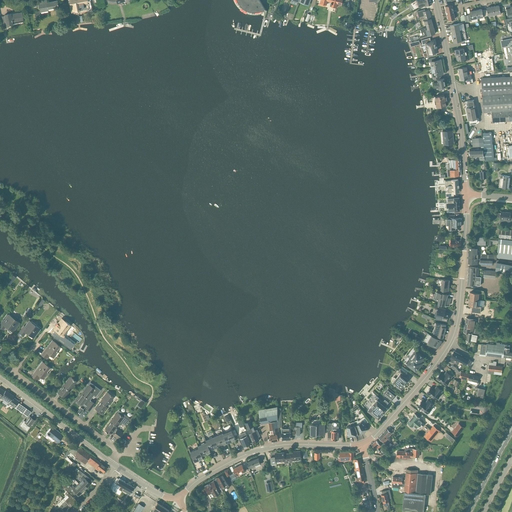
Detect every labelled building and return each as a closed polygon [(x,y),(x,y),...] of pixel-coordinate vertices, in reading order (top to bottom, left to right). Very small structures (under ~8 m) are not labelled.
[(42,0),(38,1),(33,2),(33,7),(39,6),(39,7),(39,11),(40,12),(48,11),(48,10),(53,8),(54,10),(59,9),(57,0),(47,2),(46,0),(42,0)] [(70,0),(72,10),(78,9),(79,9),(87,7),(85,0),(70,0)] [(235,0),(236,1),(237,3),(240,6),(241,8),(242,9),(244,10),(246,11),(248,12),(250,12),(253,12),(257,12),(259,12),(262,11),(266,10),(259,0),(235,0)] [(502,6),(502,8),(506,7),(508,17),(511,15),(511,5),(510,6),(510,3),(502,5),(502,6)] [(455,19),(454,14),(452,5),(445,7),(447,15),(448,20),(455,19)] [(502,6),(499,7),(499,5),(493,7),(495,15),(501,13),(503,13),(502,8),(502,6)] [(488,16),(495,15),(493,7),(487,8),(487,9),(485,10),(486,16),(488,16)] [(425,11),(425,9),(417,11),(418,16),(423,15),(424,18),(430,17),(429,10),(425,11)] [(486,16),(485,10),(482,10),(482,9),(476,10),(477,18),(479,18),(480,20),(485,19),(484,16),(486,16)] [(471,19),(477,18),(476,10),(470,11),(470,14),(468,15),(469,21),(471,21),(471,19)] [(23,22),(21,12),(11,15),(10,14),(4,15),(4,16),(2,17),(4,30),(7,29),(7,26),(13,25),(13,24),(23,22)] [(427,29),(434,28),(431,19),(423,21),(425,25),(426,24),(427,29)] [(453,42),(466,40),(463,23),(450,25),(453,42)] [(427,29),(426,27),(422,28),(420,29),(421,32),(423,32),(424,35),(419,36),(420,39),(430,36),(430,35),(435,33),(434,28),(427,29)] [(430,37),(422,40),(423,44),(426,43),(428,47),(425,47),(427,52),(423,53),(424,57),(430,55),(430,56),(435,54),(434,52),(437,51),(436,46),(437,46),(437,45),(437,44),(436,44),(435,39),(431,40),(430,37)] [(457,60),(465,59),(463,48),(455,50),(457,60)] [(431,68),(442,66),(440,59),(439,59),(439,60),(436,60),(435,57),(428,58),(429,62),(430,61),(431,68)] [(442,66),(431,68),(432,73),(431,73),(432,79),(439,78),(438,75),(443,74),(442,66)] [(466,67),(458,68),(461,80),(463,80),(464,84),(470,83),(469,81),(471,79),(469,70),(467,71),(466,67)] [(511,71),(510,72),(510,77),(506,77),(506,74),(503,75),(503,77),(482,78),(484,112),(491,112),(492,122),(511,120),(511,71)] [(444,88),(444,86),(445,86),(444,79),(434,80),(435,88),(439,87),(439,89),(444,88)] [(444,97),(444,95),(435,96),(436,100),(434,101),(435,105),(437,105),(437,107),(446,105),(445,101),(447,101),(446,97),(444,97)] [(474,100),(465,102),(466,108),(468,120),(469,120),(470,125),(476,124),(477,122),(476,119),(477,118),(476,113),(476,111),(475,107),(474,100)] [(452,144),(452,143),(454,143),(452,130),(442,131),(443,144),(449,143),(450,144),(452,144)] [(473,147),(484,146),(483,138),(472,139),(473,147)] [(470,153),(469,153),(469,155),(470,156),(470,157),(479,156),(479,160),(484,160),(484,155),(483,155),(482,149),(479,149),(470,149),(470,153)] [(450,169),(459,169),(458,159),(449,159),(449,164),(447,164),(448,169),(450,169)] [(508,189),(510,176),(500,175),(498,187),(508,189)] [(451,180),(445,180),(445,185),(447,185),(447,187),(448,187),(448,192),(446,192),(445,192),(446,198),(447,198),(454,198),(453,192),(459,192),(458,187),(459,187),(459,184),(458,184),(458,180),(451,180)] [(445,203),(439,203),(439,207),(445,207),(447,207),(448,207),(448,212),(455,211),(459,211),(459,198),(454,198),(447,198),(448,203),(446,203),(445,203)] [(498,213),(498,217),(501,217),(500,221),(500,223),(510,224),(510,221),(511,220),(511,213),(511,212),(501,212),(501,213),(498,213)] [(461,226),(461,218),(451,218),(451,219),(446,219),(446,225),(449,225),(449,230),(455,230),(455,226),(461,226)] [(499,239),(511,240),(511,230),(500,229),(499,239)] [(485,245),(485,237),(477,237),(477,245),(485,245)] [(460,247),(461,240),(451,239),(450,246),(452,246),(452,247),(454,247),(454,246),(460,247)] [(511,240),(499,239),(498,240),(498,243),(497,258),(511,259),(511,240)] [(477,264),(477,261),(478,248),(469,248),(468,264),(477,264)] [(496,259),(496,258),(496,255),(481,254),(481,258),(480,258),(480,264),(492,265),(492,259),(496,259)] [(496,271),(508,273),(511,274),(511,265),(509,265),(497,263),(495,271),(496,271)] [(480,285),(481,274),(478,273),(478,268),(476,268),(474,267),(469,267),(467,284),(473,284),(475,285),(480,285)] [(12,274),(6,281),(10,284),(16,277),(12,274)] [(448,291),(450,280),(442,279),(441,290),(448,291)] [(478,300),(479,293),(480,294),(480,293),(483,294),(483,291),(475,290),(475,293),(470,292),(469,299),(478,300)] [(450,298),(446,297),(447,294),(435,291),(435,292),(436,292),(435,297),(436,297),(436,298),(438,299),(438,298),(440,298),(439,303),(438,303),(449,306),(449,305),(450,298)] [(479,300),(478,300),(469,299),(468,305),(471,305),(471,312),(480,313),(481,306),(477,306),(477,304),(478,304),(479,300)] [(446,320),(448,313),(444,312),(445,309),(439,307),(436,318),(446,320)] [(20,322),(8,314),(8,315),(7,314),(4,318),(5,319),(4,320),(3,320),(0,324),(0,327),(3,330),(5,326),(13,332),(20,322)] [(466,318),(465,325),(474,327),(475,320),(466,318)] [(55,330),(51,335),(70,349),(74,344),(63,336),(64,335),(68,330),(66,328),(69,324),(62,319),(54,329),(55,330)] [(40,328),(29,320),(24,326),(19,332),(23,335),(26,332),(33,338),(40,328)] [(445,325),(445,324),(435,322),(436,322),(435,326),(432,332),(433,333),(438,334),(437,336),(443,337),(445,328),(445,327),(444,327),(445,324),(445,325)] [(465,326),(463,332),(467,333),(466,340),(471,341),(471,340),(476,341),(477,335),(472,334),(473,330),(474,327),(465,325),(465,326)] [(412,334),(411,336),(419,341),(420,340),(421,338),(416,336),(417,334),(413,332),(412,334)] [(437,347),(441,340),(428,333),(424,340),(437,347)] [(53,357),(61,347),(52,340),(41,355),(48,360),(51,356),(53,357)] [(474,349),(474,353),(479,354),(485,355),(503,357),(504,354),(505,346),(504,346),(499,345),(496,345),(487,344),(478,343),(478,349),(474,349)] [(503,357),(511,358),(511,352),(511,351),(509,352),(509,345),(505,344),(504,346),(505,346),(504,354),(503,357)] [(420,363),(424,357),(415,350),(409,358),(407,357),(404,361),(407,364),(406,364),(415,371),(421,364),(420,363)] [(472,361),(454,351),(449,360),(454,363),(456,359),(470,366),(472,361)] [(43,379),(51,368),(42,362),(31,376),(38,381),(41,377),(43,379)] [(501,375),(502,367),(489,365),(488,373),(491,374),(501,375)] [(408,380),(404,376),(406,373),(400,369),(398,372),(400,373),(396,379),(394,377),(393,377),(391,380),(391,381),(393,382),(393,383),(401,389),(408,380)] [(452,376),(446,372),(444,376),(440,373),(439,374),(438,375),(437,376),(437,377),(436,379),(445,385),(446,386),(450,380),(449,380),(452,376)] [(468,380),(470,374),(461,372),(459,377),(468,380)] [(470,374),(468,380),(477,382),(478,377),(470,374)] [(71,389),(74,386),(73,385),(76,382),(70,377),(58,393),(64,398),(69,391),(68,390),(69,388),(71,389)] [(88,384),(76,400),(82,405),(83,404),(85,406),(84,407),(88,410),(94,403),(90,400),(89,399),(93,394),(95,395),(100,389),(90,382),(88,384)] [(442,390),(437,386),(437,387),(434,390),(431,388),(431,387),(430,389),(429,389),(428,390),(428,391),(427,391),(428,392),(427,393),(436,400),(440,394),(442,391),(442,390)] [(3,391),(0,388),(0,396),(14,407),(18,402),(12,398),(13,396),(5,391),(4,392),(3,391)] [(396,395),(388,388),(383,393),(392,400),(396,395)] [(478,388),(476,395),(480,396),(480,397),(483,398),(483,396),(485,389),(478,388)] [(109,404),(111,401),(110,400),(113,397),(107,392),(95,408),(101,413),(106,406),(105,405),(107,403),(109,404)] [(368,409),(368,410),(378,418),(379,418),(381,415),(384,412),(387,408),(387,409),(387,408),(385,406),(388,402),(385,399),(383,401),(381,403),(378,400),(377,400),(377,399),(379,397),(377,396),(374,394),(373,396),(377,399),(377,400),(374,403),(371,405),(371,406),(368,409)] [(433,404),(428,400),(425,404),(422,401),(421,402),(420,402),(420,403),(419,403),(419,404),(419,405),(418,407),(427,413),(431,408),(433,404)] [(19,403),(15,408),(23,413),(26,408),(19,403)] [(352,408),(351,408),(352,413),(355,411),(357,409),(359,408),(357,404),(354,406),(352,408)] [(277,406),(258,410),(261,423),(269,422),(271,435),(278,433),(277,406)] [(26,408),(23,413),(27,417),(31,412),(26,408)] [(112,419),(105,428),(112,433),(116,428),(117,427),(115,425),(117,423),(120,425),(122,422),(126,425),(130,419),(128,417),(126,415),(125,415),(124,414),(124,413),(121,411),(119,410),(117,412),(112,419)] [(421,429),(425,424),(419,419),(419,418),(414,414),(407,422),(412,426),(413,425),(417,428),(418,427),(421,429)] [(23,421),(20,425),(26,430),(30,426),(34,420),(29,416),(25,421),(23,420),(23,421)] [(357,420),(354,422),(355,425),(358,434),(358,435),(359,434),(361,434),(367,429),(365,425),(368,422),(365,416),(358,421),(357,420)] [(251,420),(245,423),(248,432),(249,433),(250,436),(253,443),(254,443),(255,443),(256,442),(259,440),(258,437),(260,436),(257,429),(255,430),(253,426),(252,423),(251,420)] [(302,427),(302,422),(293,422),(293,435),(300,435),(300,427),(302,427)] [(328,423),(328,431),(332,431),(332,432),(332,438),(332,439),(333,440),(335,440),(335,439),(338,439),(338,431),(341,431),(342,424),(339,424),(339,423),(332,422),(332,423),(328,423)] [(350,426),(347,426),(348,436),(355,436),(358,435),(358,434),(355,425),(354,422),(350,423),(350,426)] [(324,434),(324,423),(320,423),(320,424),(311,424),(311,425),(310,425),(309,425),(309,426),(309,427),(308,427),(309,428),(309,429),(310,429),(310,435),(320,436),(320,434),(324,434)] [(458,436),(464,427),(458,423),(452,432),(458,436)] [(58,442),(63,435),(52,426),(47,433),(58,442)] [(433,426),(424,436),(430,441),(433,438),(439,431),(433,426)] [(30,434),(34,436),(37,432),(39,429),(36,427),(30,434)] [(281,428),(282,439),(290,439),(290,432),(291,432),(291,427),(289,428),(281,428)] [(117,429),(113,434),(118,438),(122,432),(117,428),(117,429)] [(382,433),(388,439),(390,437),(389,436),(392,433),(386,428),(382,433)] [(223,433),(228,444),(236,440),(232,430),(223,433)] [(245,447),(247,446),(247,445),(250,444),(247,436),(245,432),(239,435),(240,439),(244,447),(245,446),(245,447)] [(219,448),(228,444),(223,433),(215,437),(219,448)] [(384,443),(388,439),(382,433),(378,437),(384,443)] [(211,451),(219,448),(215,437),(206,440),(207,443),(210,451),(211,451)] [(376,450),(380,446),(376,440),(371,444),(376,450)] [(212,453),(211,451),(210,451),(207,443),(198,446),(199,449),(203,457),(212,453)] [(77,451),(74,455),(85,464),(87,461),(96,468),(95,468),(98,470),(99,469),(103,472),(107,468),(100,463),(91,455),(80,447),(78,450),(77,451)] [(419,456),(419,449),(413,448),(408,448),(408,447),(405,448),(405,450),(405,451),(397,450),(397,451),(397,456),(411,457),(411,456),(419,456)] [(204,459),(203,457),(199,449),(191,452),(195,463),(204,459)] [(288,454),(288,461),(292,461),(292,459),(301,458),(300,451),(291,452),(291,454),(288,454)] [(270,454),(270,457),(271,464),(276,463),(276,461),(284,460),(285,462),(288,461),(288,454),(284,454),(284,452),(275,453),(270,454)] [(353,461),(353,452),(340,453),(340,460),(342,460),(342,461),(349,460),(349,462),(353,461)] [(250,468),(255,466),(254,465),(260,463),(258,458),(248,462),(250,468)] [(365,480),(360,458),(354,460),(356,469),(354,469),(357,481),(362,480),(363,482),(365,482),(365,480)] [(237,475),(246,471),(242,464),(233,469),(237,475)] [(392,482),(392,487),(399,488),(400,486),(404,486),(404,491),(402,509),(417,511),(416,511),(423,511),(424,511),(425,494),(430,494),(432,474),(418,473),(418,470),(406,469),(406,472),(405,477),(402,477),(399,476),(399,477),(393,477),(392,482)] [(78,483),(85,489),(93,481),(88,477),(79,470),(77,473),(82,476),(80,478),(82,480),(78,483)] [(216,478),(223,491),(230,487),(227,482),(223,474),(216,478)] [(212,497),(223,491),(216,478),(217,479),(214,481),(213,481),(205,486),(209,493),(211,496),(212,497)] [(114,481),(109,489),(111,491),(119,495),(122,490),(126,492),(128,490),(131,492),(134,487),(119,479),(117,483),(114,481)] [(271,482),(264,483),(266,492),(273,491),(271,482)] [(79,495),(85,489),(78,483),(75,487),(73,485),(70,487),(68,484),(66,486),(74,493),(75,492),(79,495)] [(71,496),(74,493),(66,486),(64,488),(68,492),(66,494),(68,496),(65,500),(71,506),(76,500),(71,496)] [(383,494),(381,495),(383,503),(384,506),(386,505),(389,504),(388,501),(388,499),(391,498),(391,497),(389,489),(386,490),(386,493),(383,494)] [(65,511),(71,506),(65,500),(59,506),(57,508),(60,511),(63,510),(65,511)] [(157,502),(150,511),(167,511),(169,510),(157,502)] [(138,503),(133,511),(140,511),(144,507),(138,503)]
